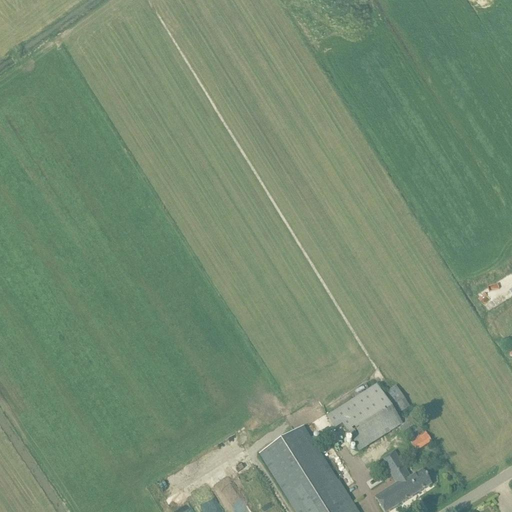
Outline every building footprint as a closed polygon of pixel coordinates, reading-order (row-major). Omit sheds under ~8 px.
[(328,282),(278,314),(326,390),(377,357),(328,282)] [(344,427),(353,442),(399,414),(408,408),(395,386),(382,394),(376,385),(327,417),(336,432),(344,427)] [(417,423),(414,418),(405,423),(401,426),(405,431),(417,423)] [(357,511),(304,426),(259,455),(295,511),(357,511)] [(432,442),(426,433),(411,442),(417,451),(432,442)] [(411,479),(395,452),(382,460),(397,485),(375,498),(383,511),(389,511),(417,495),(432,485),(423,471),(411,479)]
